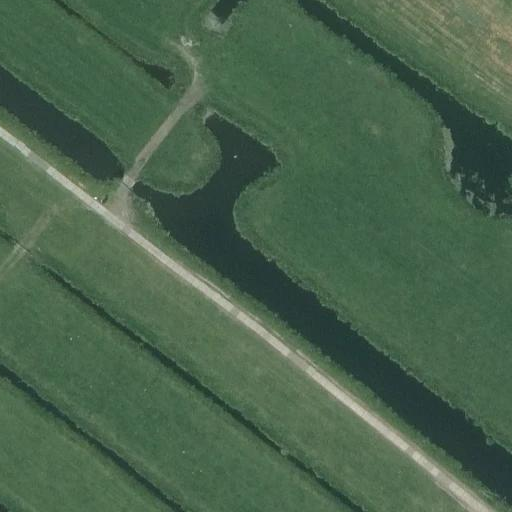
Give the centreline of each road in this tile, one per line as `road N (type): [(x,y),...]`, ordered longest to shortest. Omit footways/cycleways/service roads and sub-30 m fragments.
road 1 (track): [(0,134),(476,511)]
road 2 (track): [(199,92),(100,212)]
